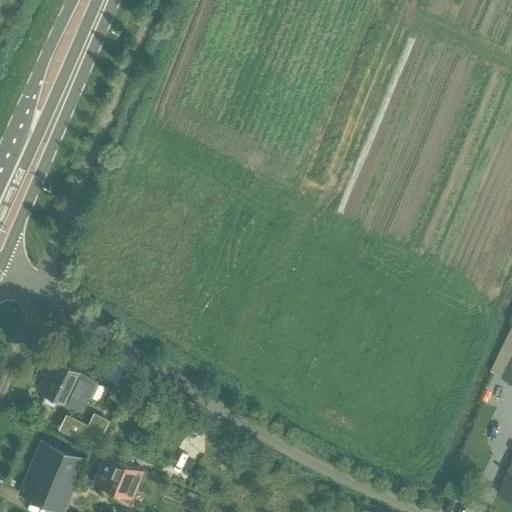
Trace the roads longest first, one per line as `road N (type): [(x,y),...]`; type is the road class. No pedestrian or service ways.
road 1 (unclassified): [(423,511),(245,424),(0,272)]
road 2 (primary): [(0,269),(113,0)]
road 3 (primary): [(73,0),(0,156)]
